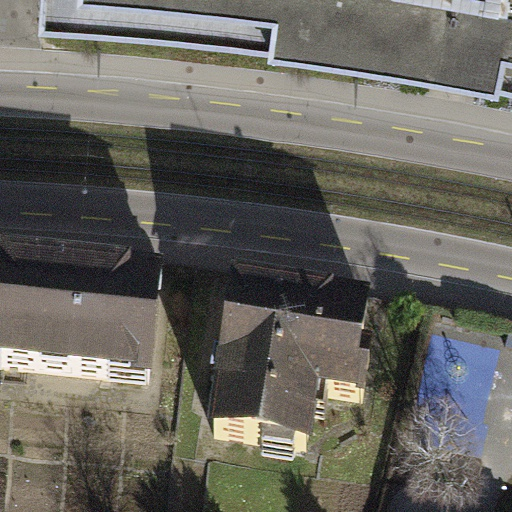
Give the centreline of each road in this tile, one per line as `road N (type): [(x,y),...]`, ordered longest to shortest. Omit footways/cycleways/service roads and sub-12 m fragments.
road 1 (secondary): [(0,201),(364,240),(511,272)]
road 2 (secondary): [(511,165),(309,129),(0,100)]
